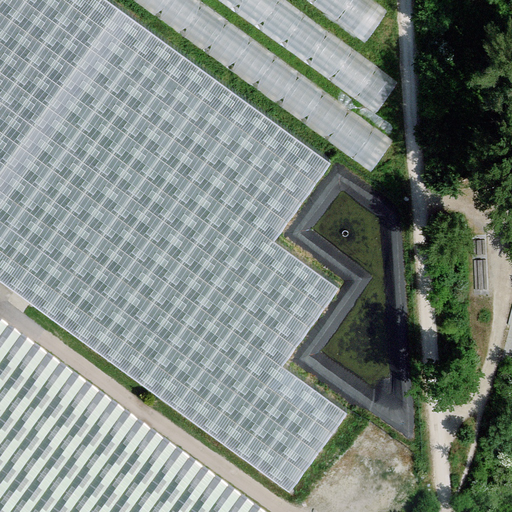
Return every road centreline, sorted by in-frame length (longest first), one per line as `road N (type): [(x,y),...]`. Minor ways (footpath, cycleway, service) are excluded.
road 1 (track): [(407,0),(443,511)]
road 2 (track): [(289,511),(0,305)]
